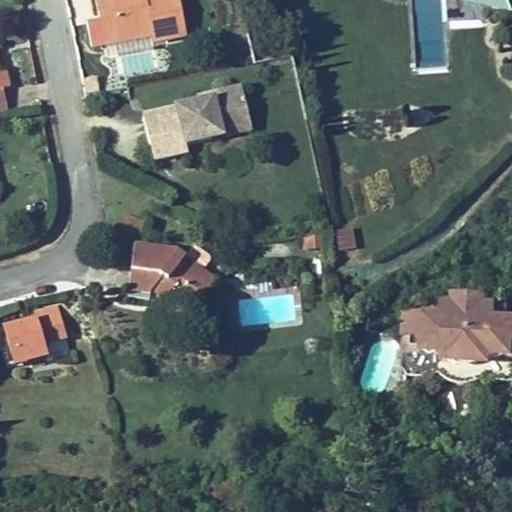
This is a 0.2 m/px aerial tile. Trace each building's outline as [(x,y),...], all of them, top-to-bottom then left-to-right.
[(154,38),(155,44),(188,37),(179,0),(94,0),(105,48),(124,44),(121,32),(151,26),(154,38)] [(511,14),(506,0),(460,0),(460,2),(511,14)] [(121,32),(124,44),(154,38),(151,26),(121,32)] [(0,116),(9,115),(4,90),(10,89),(7,71),(0,72),(0,116)] [(185,149),(224,140),(220,124),(250,117),(243,86),(193,98),(194,104),(175,108),(185,149)] [(185,149),(175,108),(143,115),(154,164),(186,157),(185,149)] [(224,140),(253,133),(250,117),(220,124),(224,140)] [(336,232),(340,249),(354,246),(350,229),(336,232)] [(132,245),(128,291),(154,294),(187,319),(218,280),(180,250),(132,245)] [(486,293),(447,291),(447,298),(438,298),(438,311),(401,310),(401,336),(418,337),(418,354),(437,355),(443,363),(485,364),(491,358),(511,359),(511,344),(511,316),(493,316),(494,300),(486,299),(486,293)] [(37,319),(2,328),(13,370),(49,361),(46,349),(68,343),(58,305),(35,311),(37,319)] [(418,337),(401,336),(400,354),(418,354),(418,337)] [(443,363),(437,355),(418,354),(400,354),(400,366),(406,375),(433,376),(437,370),(442,377),(453,383),(470,383),(480,378),(486,371),(491,378),(511,378),(511,358),(511,359),(491,358),(485,364),(443,363)]
